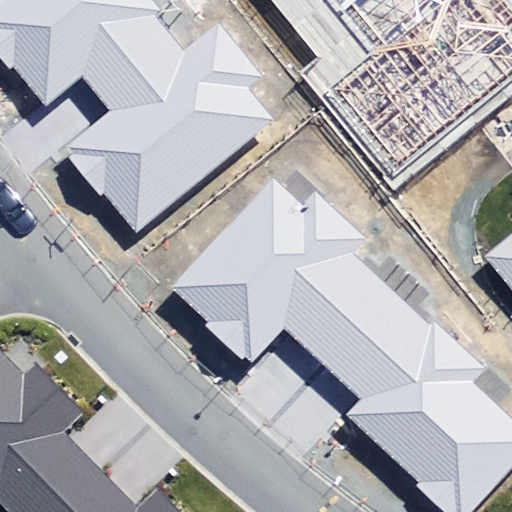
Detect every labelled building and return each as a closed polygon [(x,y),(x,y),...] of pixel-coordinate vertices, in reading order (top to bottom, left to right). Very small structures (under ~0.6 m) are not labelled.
[(1,0),(0,1),(0,58),(9,69),(12,66),(45,106),(80,76),(155,15),(161,10),(152,0),(1,0)] [(184,51),(155,15),(80,76),(109,111),(66,146),(73,154),(69,157),(99,195),(103,192),(136,232),(273,120),(247,88),(262,76),(218,23),(184,51)] [(284,328),(323,365),(393,291),(353,254),(367,240),(315,192),(303,205),(275,178),(172,287),(209,323),(206,326),(241,359),(245,356),(252,362),(284,328)] [(511,234),(485,257),(511,289),(511,234)] [(415,485),(443,511),(469,511),(511,467),(511,419),(472,382),(485,369),(436,323),(432,328),(393,291),(323,365),(360,399),(346,414),(418,482),(415,485)] [(0,502),(9,511),(59,511),(102,471),(64,432),(83,413),(35,364),(24,375),(0,350),(0,502)] [(179,511),(157,490),(138,508),(102,471),(59,511),(179,511)]
